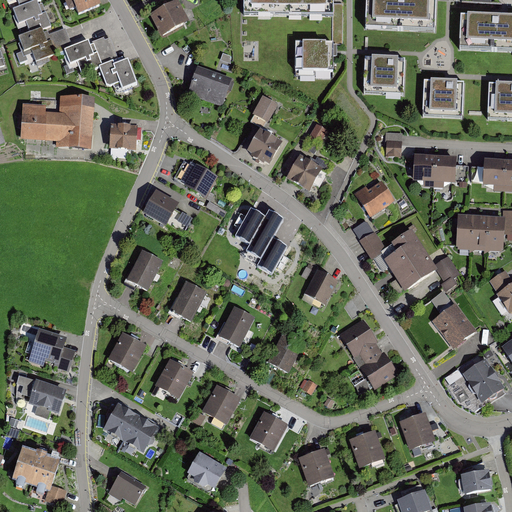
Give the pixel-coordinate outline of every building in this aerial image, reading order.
[(48,34),(44,36),(43,32),(52,29),(47,16),(42,18),(38,6),(42,4),(40,0),(7,0),(9,5),(15,2),(19,11),(12,14),(18,30),(26,27),(30,37),(19,41),(20,46),(19,46),(22,54),(17,56),(21,65),(28,62),(27,58),(33,56),(37,65),(66,54),(73,51),(66,31),(49,38),(48,34)] [(75,14),(79,22),(102,12),(96,0),(62,0),(70,17),(75,14)] [(335,0),(245,0),(245,20),(335,20),(335,0)] [(439,1),(383,0),(370,0),(370,31),(439,33),(439,1)] [(190,27),(178,5),(150,20),(162,41),(190,27)] [(511,23),(463,22),(462,53),(511,54),(511,23)] [(83,78),(100,71),(106,89),(110,91),(120,87),(122,94),(138,89),(129,65),(125,66),(123,61),(119,63),(111,41),(105,43),(104,41),(93,45),(94,47),(90,49),(89,45),(73,51),(66,54),(71,68),(78,66),(83,78)] [(334,46),(296,45),(296,79),(334,80),(334,46)] [(231,59),(223,56),(220,63),(231,67),(231,59)] [(406,63),(365,62),(364,97),(405,98),(406,63)] [(232,84),(198,72),(188,98),(223,110),(232,84)] [(465,87),(426,85),(424,118),(464,120),(465,87)] [(511,89),(491,89),(489,123),(511,123),(511,89)] [(60,119),(45,118),(46,110),(23,108),(21,143),(56,146),(56,151),(91,154),(95,104),(62,101),(60,119)] [(278,111),(263,102),(253,120),(269,129),(278,111)] [(304,151),(315,157),(320,149),(319,149),(328,134),(317,127),(308,142),(309,142),(304,151)] [(142,132),(111,131),(110,155),(111,155),(111,159),(126,160),(126,156),(137,156),(138,145),(142,145),(142,132)] [(401,157),(402,134),(386,133),(386,143),(387,143),(386,156),(401,157)] [(284,151),(261,137),(248,159),(252,162),(251,163),(264,171),(265,169),(271,172),(284,151)] [(424,154),(415,153),(414,180),(468,183),(469,167),(457,166),(458,156),(448,155),(448,152),(425,150),(424,154)] [(511,186),(511,155),(495,155),(495,158),(485,158),(484,168),(473,167),(472,184),(511,186)] [(289,180),(287,183),(310,197),(314,190),(320,193),(334,169),(318,160),(316,163),(312,161),(309,165),(298,159),(286,178),(289,180)] [(218,176),(197,163),(196,165),(191,162),(190,164),(184,161),(174,179),(206,197),(218,176)] [(395,201),(382,181),(369,190),(367,186),(355,194),(370,217),(395,201)] [(181,202),(156,188),(142,212),(167,226),(167,225),(184,235),(193,218),(177,209),(181,202)] [(228,212),(210,202),(206,207),(225,218),(228,212)] [(266,215),(251,207),(236,234),(252,244),(248,250),(262,258),(257,266),(274,275),(291,245),(274,236),(285,218),(269,209),(266,215)] [(511,211),(504,211),(503,216),(506,216),(505,235),(511,234),(511,211)] [(503,216),(458,214),(457,247),(458,247),(458,249),(502,252),(502,249),(504,249),(505,235),(506,216),(503,216)] [(367,221),(353,230),(360,241),(375,233),(367,221)] [(436,265),(412,229),(392,242),(393,244),(386,248),(381,251),(382,253),(381,254),(405,291),(437,270),(439,269),(436,265)] [(376,232),(375,233),(360,241),(372,259),(381,254),(382,253),(381,251),(386,248),(376,232)] [(164,261),(143,250),(127,280),(148,291),(164,261)] [(436,265),(439,269),(437,270),(445,282),(441,285),(447,293),(459,284),(456,279),(462,275),(449,256),(436,265)] [(308,269),(306,268),(301,278),(307,280),(312,271),(311,271),(313,268),(309,266),(308,269)] [(340,281),(319,269),(305,294),(326,306),(340,281)] [(511,312),(511,280),(506,271),(489,281),(510,314),(511,312)] [(207,292),(186,281),(171,310),(192,321),(207,292)] [(439,310),(451,301),(444,291),(431,301),(439,310)] [(478,332),(456,303),(432,322),(454,350),(478,332)] [(256,317),(235,306),(219,336),(240,347),(256,317)] [(379,342),(364,320),(340,335),(358,364),(380,350),(377,344),(379,342)] [(68,337),(39,328),(29,361),(44,366),(46,360),(55,363),(54,368),(70,373),(77,351),(65,347),(68,337)] [(147,346),(123,332),(109,359),(133,372),(147,346)] [(305,343),(284,332),(269,362),(290,373),(305,343)] [(511,339),(502,346),(511,360),(511,339)] [(385,357),(380,350),(358,364),(368,379),(369,379),(370,381),(367,382),(366,379),(355,383),(359,396),(371,391),(370,390),(374,388),(375,391),(401,374),(388,355),(385,357)] [(194,372),(171,359),(156,385),(157,386),(152,394),(156,396),(160,388),(179,399),(194,372)] [(505,388),(486,359),(463,374),(483,403),(505,388)] [(464,377),(459,370),(445,379),(450,386),(464,377)] [(68,389),(37,379),(36,381),(19,376),(17,385),(23,387),(20,395),(29,398),(27,404),(38,407),(51,411),(60,414),(68,389)] [(309,382),(305,380),(300,387),(303,389),(303,390),(312,395),(318,386),(309,381),(309,382)] [(242,398),(217,384),(203,411),(228,424),(242,398)] [(466,387),(458,390),(461,398),(469,395),(466,387)] [(335,402),(329,398),(324,405),(330,409),(335,402)] [(140,415),(119,403),(103,429),(124,441),(140,415)] [(51,411),(38,407),(35,415),(48,419),(51,411)] [(201,427),(207,416),(196,411),(191,422),(201,427)] [(289,424),(265,411),(250,438),(275,451),(289,424)] [(426,412),(400,422),(410,450),(436,440),(426,412)] [(159,426),(140,415),(124,441),(144,453),(159,426)] [(16,429),(19,421),(11,419),(8,426),(16,429)] [(376,430),(350,439),(360,468),(386,458),(376,430)] [(36,451),(23,447),(13,477),(49,489),(45,502),(62,507),(68,491),(52,486),(61,459),(47,455),(48,451),(37,448),(36,451)] [(325,448),(299,458),(309,486),(335,476),(325,448)] [(228,467),(200,451),(188,472),(195,476),(195,482),(204,487),(208,484),(215,488),(228,467)] [(463,473),(461,474),(465,494),(493,489),(490,468),(486,469),(485,462),(463,471),(463,473)] [(147,486),(122,472),(109,494),(121,501),(123,498),(135,506),(147,486)] [(404,498),(398,500),(402,511),(425,511),(433,509),(425,489),(423,490),(421,485),(402,492),(404,498)] [(493,511),(491,502),(464,507),(464,511),(493,511)]
